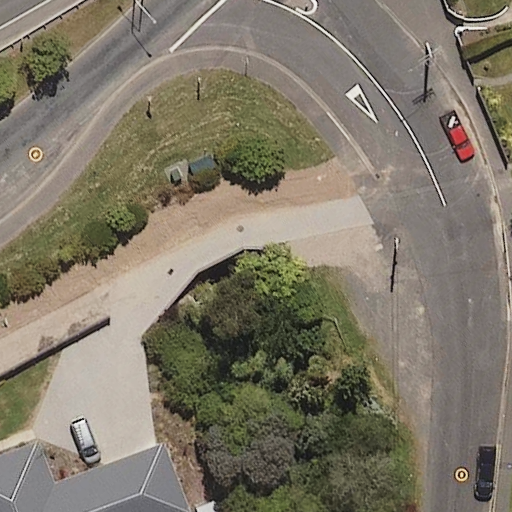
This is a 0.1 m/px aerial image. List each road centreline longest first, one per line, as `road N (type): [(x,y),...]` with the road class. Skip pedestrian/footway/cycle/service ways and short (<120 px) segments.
road 1 (residential): [(457,511),(471,271),(426,161),(390,101),(294,0)]
road 2 (secondary): [(179,0),(0,151)]
